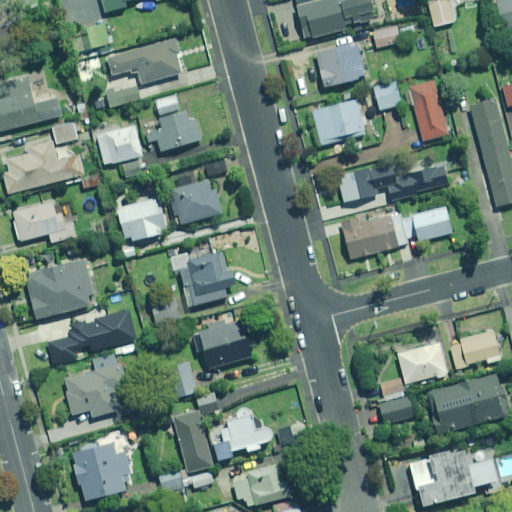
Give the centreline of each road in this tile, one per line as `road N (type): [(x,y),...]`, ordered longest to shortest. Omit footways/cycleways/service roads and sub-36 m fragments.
road 1 (residential): [(315,319),(227,0)]
road 2 (residential): [(315,319),(511,269)]
road 3 (residential): [(366,511),(315,319)]
